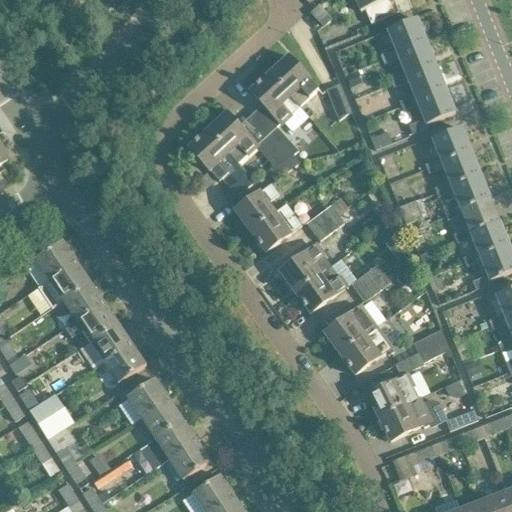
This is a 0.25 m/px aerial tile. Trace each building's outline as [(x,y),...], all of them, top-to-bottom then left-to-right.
[(318,0),(311,6),(315,10),(320,7),(324,3),(321,0),(318,0)] [(393,0),(355,0),(361,13),(365,11),(371,26),(399,14),(393,0)] [(315,10),(310,14),(323,29),(332,21),(320,7),(315,10)] [(384,67),(399,61),(397,57),(427,45),(417,21),(388,33),(396,53),(381,59),(384,67)] [(393,89),(408,83),(407,81),(437,68),(427,45),(397,57),(399,61),(405,76),(390,82),(393,89)] [(289,60),(271,77),(300,109),(310,100),(319,92),(310,82),(289,58),(288,59),(289,60)] [(403,113),(417,107),(416,104),(446,92),(437,68),(407,81),(408,83),(414,98),(399,104),(403,113)] [(346,78),(351,90),(362,86),(357,74),(346,78)] [(252,92),(251,93),(264,108),(272,117),(273,117),(281,126),(300,109),(271,77),(252,93),(252,92)] [(326,92),(339,122),(348,115),(336,87),(326,92)] [(416,104),(417,107),(423,122),(409,128),(413,136),(429,130),(428,127),(456,116),(446,92),(416,104)] [(227,117),(209,133),(229,155),(239,166),(257,149),(248,139),(249,139),(241,130),(227,115),(226,116),(227,117)] [(278,130),(269,138),(288,159),(293,155),(293,156),(297,152),(278,130)] [(428,176),(443,170),(442,167),(472,155),(462,130),(432,143),(440,162),(425,168),(428,176)] [(190,149),(189,150),(210,174),(211,173),(220,183),(229,175),(219,164),(229,155),(209,133),(191,150),(190,149)] [(387,134),(372,141),(376,151),(392,145),(387,134)] [(257,149),(275,169),(288,159),(269,138),(257,149)] [(293,155),(288,159),(275,169),(269,173),(275,182),(299,164),(293,156),(293,155)] [(437,200),(452,194),(451,190),(481,178),(472,155),(442,167),(443,170),(449,185),(434,191),(437,200)] [(361,162),(361,168),(365,171),(370,169),(370,164),(366,161),(361,162)] [(221,195),(228,204),(252,186),(245,177),(221,195)] [(447,223),(461,217),(460,214),(491,201),(481,178),(451,190),(452,194),(459,209),(444,215),(447,223)] [(407,181),(389,188),(397,207),(415,200),(407,181)] [(251,202),(235,213),(236,214),(237,214),(251,234),(275,216),(268,206),(279,197),(272,187),(261,195),(261,194),(251,202)] [(374,191),(366,197),(371,204),(379,199),(374,191)] [(332,208),(307,227),(313,235),(338,217),(348,209),(342,201),(332,208)] [(457,247),(472,241),(470,237),(500,225),(491,201),(460,214),(461,217),(467,232),(453,237),(457,247)] [(416,204),(399,211),(406,229),(423,222),(416,204)] [(275,216),(251,234),(266,253),(265,254),(266,255),(282,243),(292,236),(291,236),(302,228),(287,208),(275,216)] [(338,217),(313,235),(320,245),(345,226),(338,217)] [(466,269),(481,263),(480,260),(510,248),(500,225),(470,237),(472,241),(477,254),(462,260),(466,269)] [(388,226),(376,236),(382,245),(392,238),(395,235),(388,226)] [(35,262),(49,283),(77,265),(63,243),(35,262)] [(296,263),(280,275),(281,276),(282,275),(296,295),(332,269),(317,248),(306,256),(296,263)] [(480,260),(481,263),(487,278),(472,284),(475,293),(493,286),(491,283),(511,274),(511,253),(510,248),(480,260)] [(53,311),(63,304),(91,285),(77,265),(49,283),(38,290),(53,311)] [(332,269),(296,295),(311,315),(310,315),(310,316),(327,304),(336,298),(335,297),(347,289),(332,269)] [(375,271),(350,288),(357,297),(381,279),(375,271)] [(381,279),(357,297),(363,306),(388,288),(381,279)] [(434,280),(428,282),(434,297),(440,295),(434,280)] [(63,304),(76,323),(104,305),(91,285),(63,304)] [(492,333),(506,327),(504,323),(511,319),(511,291),(495,299),(502,317),(488,323),(492,333)] [(82,332),(90,344),(91,345),(119,326),(104,305),(76,323),(76,324),(66,331),(72,340),(82,332)] [(350,317),(325,336),(325,337),(326,336),(341,356),(376,330),(361,309),(351,317),(350,317)] [(501,356),(511,351),(511,319),(504,323),(506,327),(511,341),(497,347),(501,356)] [(104,364),(105,366),(133,347),(119,326),(91,345),(90,344),(80,352),(93,372),(104,364)] [(376,330),(341,356),(355,376),(354,377),(355,378),(371,366),(381,359),(381,358),(391,351),(376,330)] [(414,347),(419,355),(445,341),(441,332),(414,347)] [(464,339),(454,343),(463,367),(474,362),(464,339)] [(0,350),(7,362),(10,367),(19,361),(16,357),(7,341),(0,345),(0,350)] [(445,341),(419,355),(420,359),(424,366),(449,352),(445,341)] [(133,347),(105,366),(119,387),(147,368),(133,347)] [(25,357),(19,361),(10,367),(10,368),(16,376),(31,366),(25,357)] [(28,388),(28,387),(21,378),(12,385),(18,394),(28,388)] [(396,384),(367,398),(368,399),(369,398),(380,421),(420,401),(408,378),(402,381),(396,384)] [(128,400),(142,421),(170,402),(155,381),(128,400)] [(0,389),(0,399),(6,408),(15,403),(5,386),(0,389)] [(19,398),(31,415),(40,409),(29,391),(19,398)] [(420,401),(380,421),(391,443),(390,443),(391,444),(419,430),(430,424),(431,427),(446,420),(443,413),(439,406),(431,404),(423,408),(420,401)] [(142,421),(155,441),(156,442),(184,423),(170,402),(142,421)] [(15,403),(6,408),(16,423),(25,417),(15,403)] [(31,415),(49,444),(67,431),(57,416),(48,422),(40,409),(31,415)] [(446,424),(450,434),(478,423),(474,413),(446,424)] [(511,415),(502,419),(507,431),(511,428),(511,415)] [(502,419),(485,426),(490,437),(507,431),(502,419)] [(169,461),(170,462),(197,444),(184,423),(156,442),(155,441),(148,447),(162,466),(166,464),(169,461)] [(23,435),(32,450),(42,444),(32,429),(23,435)] [(475,430),(458,437),(462,448),(479,442),(475,430)] [(57,456),(67,449),(75,443),(67,431),(49,444),(57,456)] [(458,437),(441,444),(445,455),(462,448),(458,437)] [(42,444),(32,450),(42,465),(51,460),(42,444)] [(197,444),(170,462),(184,483),(212,465),(197,444)] [(434,459),(430,448),(413,455),(417,466),(434,459)] [(57,456),(67,472),(77,465),(67,449),(57,456)] [(98,457),(89,462),(100,477),(107,473),(106,470),(98,457)] [(434,459),(417,466),(420,473),(433,468),(436,463),(434,459)] [(77,465),(67,472),(79,491),(90,485),(77,465)] [(193,496),(203,511),(215,511),(235,499),(221,478),(193,496)] [(60,493),(70,508),(79,503),(69,487),(60,493)] [(83,497),(92,511),(96,511),(102,508),(91,491),(83,497)] [(511,511),(511,510),(506,494),(483,503),(486,511),(511,511)] [(215,511),(243,511),(235,499),(215,511)] [(70,508),(72,511),(84,511),(79,503),(70,508)] [(486,511),(483,503),(461,511),(486,511)]
